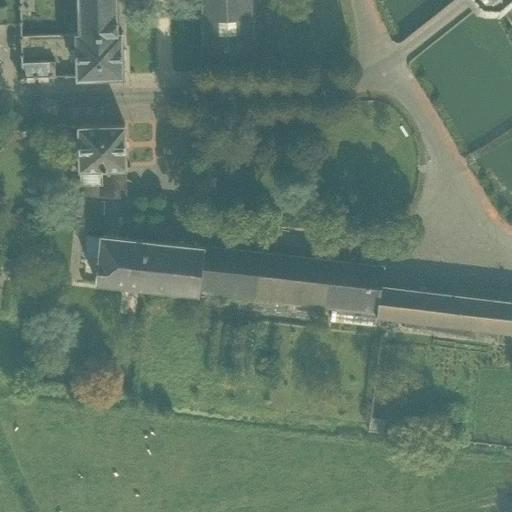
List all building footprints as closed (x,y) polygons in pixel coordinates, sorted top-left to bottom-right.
[(77,0),(78,31),(74,31),(76,75),(76,78),(125,77),(123,30),(119,30),(118,0),(201,0),(203,71),(253,69),(251,0),(77,0)] [(511,0),(468,0),(477,9),(479,10),(483,11),(486,12),(490,12),(492,12),(495,12),(497,11),(499,13),(501,11),(504,9),(511,21),(511,0)] [(55,62),(21,62),(21,71),(20,71),(20,74),(19,74),(19,75),(18,76),(18,77),(18,79),(20,80),(22,81),(23,81),(24,80),(25,79),(25,78),(25,77),(35,77),(55,76),(55,62)] [(25,122),(21,122),(18,123),(17,125),(16,127),(17,130),(20,133),(25,133),(28,131),(28,127),(28,124),(25,122)] [(126,123),(78,124),(78,125),(82,200),(65,201),(66,216),(82,215),(83,229),(105,228),(104,200),(101,199),(127,198),(126,168),(128,168),(126,123)] [(199,294),(204,244),(100,233),(100,235),(86,233),(83,256),(97,257),(95,283),(109,284),(117,285),(199,294)] [(204,244),(199,294),(288,304),(296,305),(332,309),(331,321),(376,326),(377,317),(382,318),(404,320),(403,331),(496,342),(498,330),(511,331),(511,300),(382,285),(384,264),(204,244)] [(295,318),(296,305),(288,304),(286,317),(295,318)] [(384,431),(386,419),(371,417),(370,429),(384,431)]
